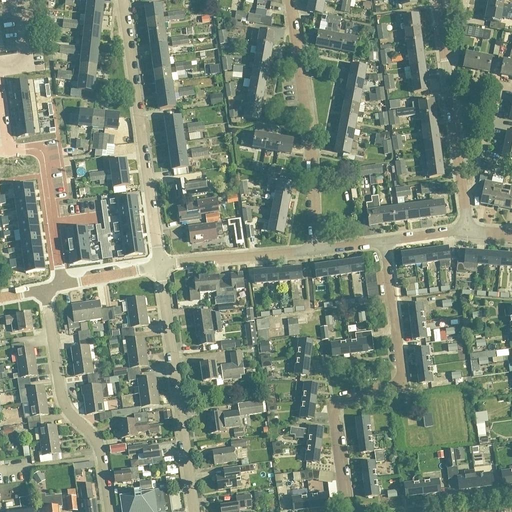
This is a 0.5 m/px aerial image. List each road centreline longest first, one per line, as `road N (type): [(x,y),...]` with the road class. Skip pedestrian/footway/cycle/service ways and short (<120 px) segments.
road 1 (residential): [(345,511),(331,407),(400,385),(383,242)]
road 2 (residential): [(158,265),(121,0)]
road 3 (residential): [(313,251),(312,170),(289,0)]
road 4 (residential): [(192,511),(158,265)]
road 5 (residential): [(107,511),(92,436),(59,393),(43,289)]
road 6 (residential): [(462,193),(474,188),(498,88),(447,78)]
road 7 (residential): [(158,265),(313,251)]
road 8 (residential): [(0,131),(1,144),(40,151),(50,225)]
